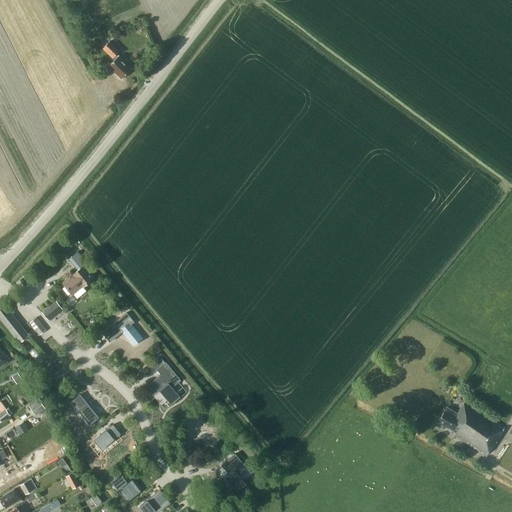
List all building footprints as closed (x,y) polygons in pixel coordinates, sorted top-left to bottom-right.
[(122,79),(132,68),(117,54),(120,50),(110,41),(103,48),(113,57),(111,59),(114,62),(109,67),(122,79)] [(83,287),(95,278),(84,265),(62,283),(71,294),(82,286),(83,287)] [(48,320),(62,309),(55,301),(42,312),(48,320)] [(32,339),(29,335),(4,304),(0,306),(0,318),(22,346),(32,339)] [(123,315),(99,335),(105,343),(111,338),(112,340),(121,333),(124,338),(123,339),(131,349),(140,341),(128,327),(131,325),(123,315)] [(39,335),(46,330),(36,318),(29,323),(39,335)] [(36,347),(32,352),(37,357),(35,358),(39,362),(45,356),(36,347)] [(0,366),(9,360),(6,355),(4,356),(0,349),(0,366)] [(156,373),(141,386),(148,395),(154,390),(166,404),(175,396),(167,386),(175,379),(160,361),(156,356),(148,363),(156,373)] [(18,373),(12,376),(17,384),(22,380),(18,373)] [(81,394),(72,401),(90,424),(100,417),(81,394)] [(485,455),(505,425),(465,399),(456,412),(446,405),(437,420),(455,432),(453,435),(485,455)] [(45,408),(39,400),(29,407),(35,415),(45,408)] [(0,412),(0,420),(1,422),(10,415),(0,402),(0,401),(0,410),(1,412),(0,412)] [(193,410),(180,421),(185,428),(189,425),(193,430),(190,433),(187,436),(202,454),(215,443),(200,425),(195,419),(199,416),(193,410)] [(23,422),(15,427),(19,434),(24,431),(28,429),(23,422)] [(113,424),(94,440),(101,448),(120,433),(113,424)] [(80,439),(90,460),(96,457),(87,436),(80,439)] [(105,457),(113,468),(139,449),(131,438),(105,457)] [(226,453),(213,464),(220,473),(216,477),(228,491),(237,484),(229,474),(237,467),(226,453)] [(69,474),(75,488),(83,485),(77,471),(69,474)] [(120,474),(110,482),(127,502),(139,491),(131,480),(127,483),(120,474)] [(30,479),(19,485),(25,494),(36,488),(30,479)] [(20,498),(16,492),(14,489),(0,497),(0,499),(5,508),(20,498)] [(158,490),(138,506),(142,511),(150,511),(153,510),(154,511),(157,511),(168,503),(158,490)] [(95,494),(91,498),(97,505),(102,502),(95,494)] [(57,499),(40,509),(42,511),(46,511),(60,504),(57,499)]
